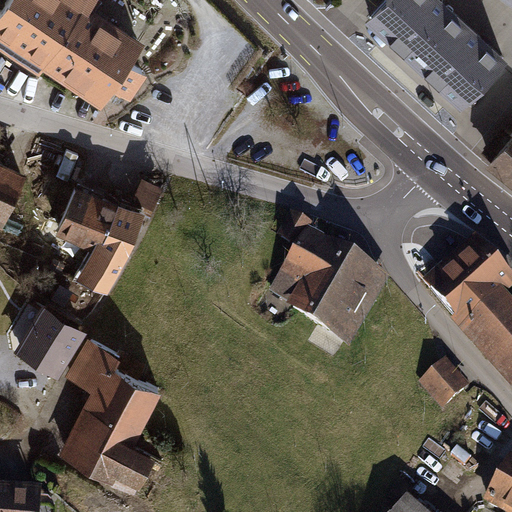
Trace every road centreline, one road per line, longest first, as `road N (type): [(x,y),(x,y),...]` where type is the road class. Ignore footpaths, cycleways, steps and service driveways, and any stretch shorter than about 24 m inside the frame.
road 1 (residential): [(0,110),(386,221)]
road 2 (primary): [(267,0),(441,166)]
road 3 (residential): [(386,221),(394,269),(511,399)]
